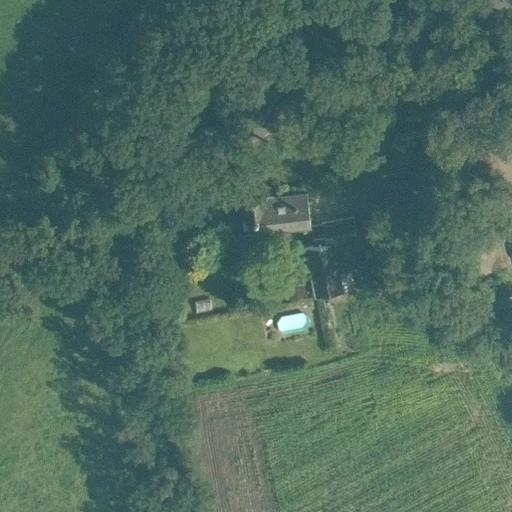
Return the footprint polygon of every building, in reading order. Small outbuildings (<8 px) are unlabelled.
[(269,227),(290,225),(310,223),(307,193),(241,200),(245,241),(270,238),(269,227)] [(350,271),(339,273),(333,242),(357,238),(353,216),(322,221),(324,237),(313,239),(314,245),(306,246),(309,266),(315,295),(354,287),(350,271)] [(511,286),(511,225),(497,229),(511,286)] [(307,294),(305,281),(287,284),(289,297),(307,294)] [(212,307),(209,297),(194,301),(197,311),(212,307)]
